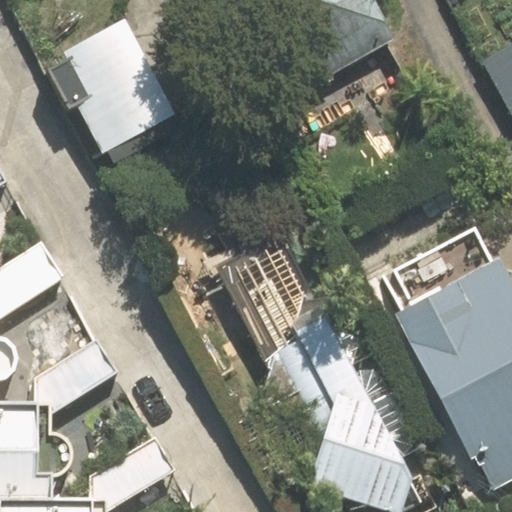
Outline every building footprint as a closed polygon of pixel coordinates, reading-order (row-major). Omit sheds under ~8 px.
[(196,0),(257,117),(390,49),(364,0),(196,0)] [(119,31),(50,66),(96,154),(164,119),(119,31)] [(511,48),(481,64),(511,124),(511,48)] [(0,197),(12,190),(0,170),(0,197)] [(0,276),(0,383),(10,380),(15,368),(13,356),(8,347),(0,346),(0,325),(4,326),(69,287),(46,249),(0,276)] [(397,315),(489,494),(511,482),(511,292),(497,264),(397,315)] [(277,353),(321,438),(303,492),(358,510),(359,511),(420,511),(421,511),(395,461),(425,443),(398,405),(382,360),(351,376),(327,328),(277,353)] [(36,385),(34,414),(0,414),(0,509),(1,509),(50,511),(49,483),(64,477),(70,465),(68,453),(63,444),(52,443),(52,423),(59,423),(124,384),(101,346),(36,385)] [(93,481),(91,510),(50,511),(1,509),(0,511),(128,511),(181,480),(158,442),(93,481)]
